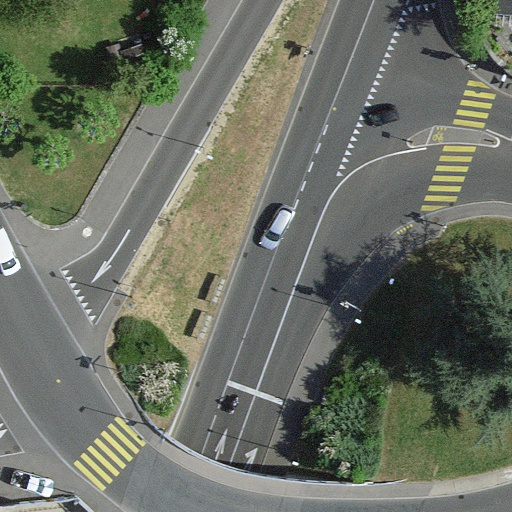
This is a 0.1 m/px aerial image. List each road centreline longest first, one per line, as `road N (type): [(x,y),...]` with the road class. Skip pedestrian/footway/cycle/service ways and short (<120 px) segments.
road 1 (secondary): [(260,0),(86,293),(33,334)]
road 2 (secondary): [(192,511),(319,142)]
road 3 (secondary): [(319,142),(464,136),(511,146)]
road 4 (secondary): [(191,511),(108,452),(70,396)]
road 5 (secondary): [(319,142),(373,0)]
